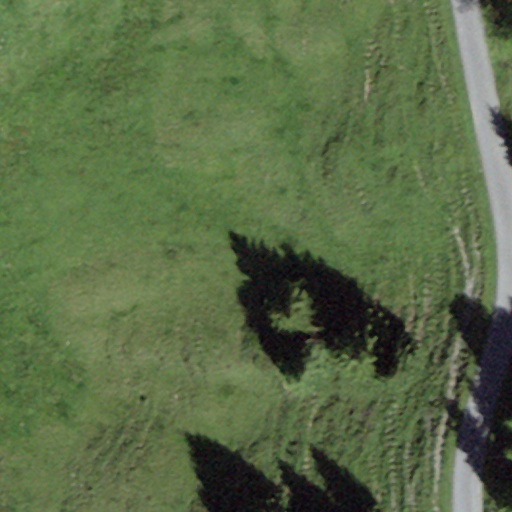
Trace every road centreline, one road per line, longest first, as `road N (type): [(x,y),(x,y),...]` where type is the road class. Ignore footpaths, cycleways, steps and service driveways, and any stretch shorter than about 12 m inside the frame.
road 1 (unclassified): [(511,255),(473,0)]
road 2 (unclassified): [(470,511),(473,432),(511,284)]
